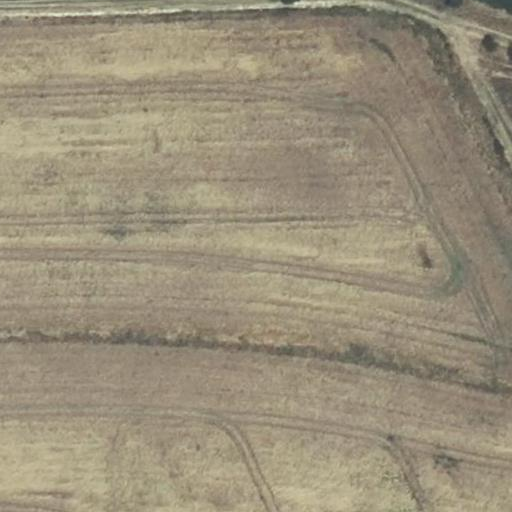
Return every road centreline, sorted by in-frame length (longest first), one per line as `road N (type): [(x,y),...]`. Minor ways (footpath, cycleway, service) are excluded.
road 1 (track): [(0,11),(249,0)]
road 2 (track): [(379,0),(511,40)]
road 3 (track): [(453,20),(511,141)]
